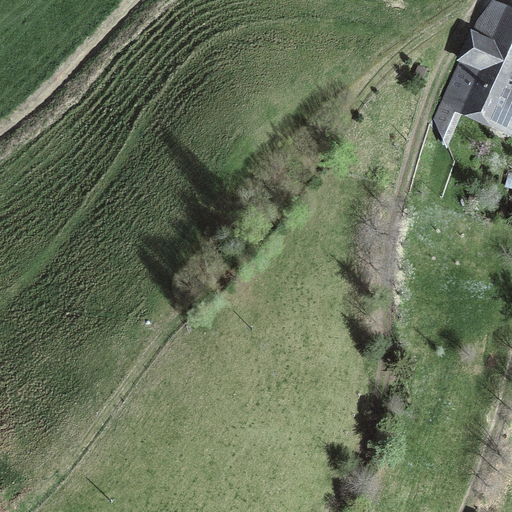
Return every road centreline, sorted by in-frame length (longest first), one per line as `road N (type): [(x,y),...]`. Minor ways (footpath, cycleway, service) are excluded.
road 1 (track): [(332,511),(382,394),(391,237),(415,145),(444,61),(482,0)]
road 2 (track): [(0,124),(37,97),(128,0)]
road 3 (track): [(466,511),(511,375)]
